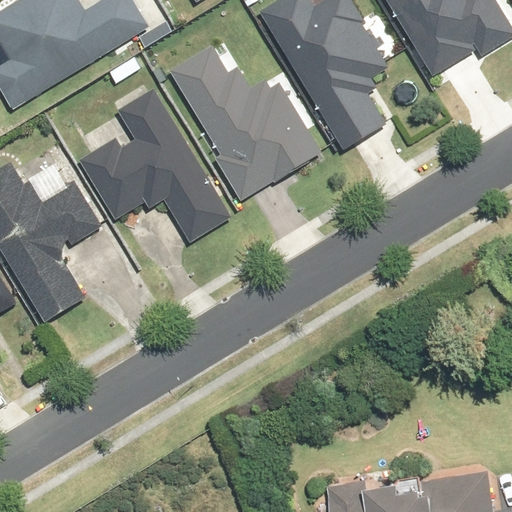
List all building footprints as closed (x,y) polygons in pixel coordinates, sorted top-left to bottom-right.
[(112,0),(95,11),(88,0),(32,0),(0,20),(0,54),(8,67),(0,71),(0,72),(22,107),(155,24),(140,0),(112,0)] [(318,0),(286,0),(269,10),(353,149),(395,124),(377,95),(387,88),(381,79),(396,70),(368,24),(371,21),(358,0),(337,0),(323,9),(318,0)] [(395,0),(442,76),(489,48),(490,52),(511,38),(511,11),(505,0),(395,0)] [(221,46),(180,70),(230,154),(222,159),(247,200),(286,177),(290,183),(333,157),(289,83),(281,88),(276,80),(261,89),(248,68),(238,74),(221,46)] [(241,219),(164,89),(125,113),(142,141),(132,148),(126,139),(89,161),(123,218),(154,200),(159,207),(172,199),(199,244),(241,219)] [(21,161),(0,173),(0,228),(59,324),(97,300),(71,258),(83,251),(80,245),(109,227),(69,163),(41,180),(38,175),(32,179),(21,161)] [(0,314),(15,305),(0,280),(0,314)] [(501,511),(498,470),(333,484),(335,511),(501,511)]
